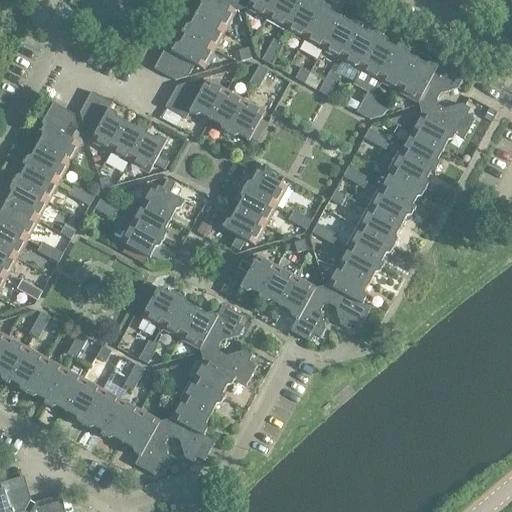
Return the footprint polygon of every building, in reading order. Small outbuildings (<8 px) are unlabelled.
[(201,7),(195,17),(224,33),(235,14),(209,0),(200,0),(199,2),(201,7)] [(209,0),(235,14),(235,13),(238,12),(234,0),(209,0)] [(240,0),(243,10),(247,10),(253,0),(240,0)] [(253,0),(247,10),(266,21),(277,0),(253,0)] [(277,0),(266,21),(285,31),(303,0),(277,0)] [(303,0),(285,31),(303,41),(323,6),(317,3),(312,4),(303,0)] [(323,6),(303,41),(322,52),(340,20),(331,15),(329,10),(323,6)] [(181,34),(214,52),(224,33),(195,17),(190,26),(185,27),(181,34)] [(340,20),(322,52),(341,62),(361,26),(355,24),(350,25),(340,20)] [(361,26),(341,62),(360,72),(380,37),(374,33),(369,36),(364,32),(363,27),(361,26)] [(204,71),(214,52),(181,34),(181,35),(184,37),(180,45),(175,46),(171,52),(180,57),(194,66),(204,71)] [(360,72),(352,86),(367,94),(367,92),(372,95),(378,83),(395,49),(388,45),(386,40),(380,37),(360,72)] [(273,40),(267,50),(277,56),(282,45),(273,40)] [(395,49),(378,83),(397,93),(415,60),(407,55),(405,51),(397,46),(395,49)] [(180,57),(171,52),(165,49),(153,70),(167,78),(180,57)] [(238,52),(241,62),(251,59),(249,49),(238,52)] [(267,50),(261,61),(271,66),(277,56),(267,50)] [(194,66),(180,57),(167,78),(175,82),(187,78),(194,66)] [(440,59),(436,67),(416,103),(417,104),(418,107),(436,102),(439,95),(457,90),(462,81),(456,78),(460,71),(440,59)] [(415,60),(397,93),(416,103),(436,67),(430,65),(425,66),(415,60)] [(330,71),(324,82),(333,87),(339,77),(341,78),(345,70),(333,65),(330,71)] [(259,66),(254,75),(263,81),(268,72),(259,66)] [(301,69),(295,79),(304,85),(310,74),(301,69)] [(248,84),(258,90),(263,81),(254,75),(248,84)] [(207,81),(201,91),(193,106),(189,115),(195,118),(200,116),(210,121),(226,92),(207,81)] [(324,82),(318,92),(328,98),(333,87),(324,82)] [(176,88),(172,95),(193,106),(201,91),(188,84),(176,88)] [(91,92),(83,107),(104,118),(108,110),(112,104),(91,92)] [(245,102),(226,92),(210,121),(219,127),(221,131),(227,135),(245,102)] [(367,94),(362,103),(371,108),(377,97),(372,95),(367,92),(367,94)] [(189,115),(193,106),(172,95),(164,109),(185,120),(189,115)] [(265,113),(245,102),(227,135),(233,138),(238,137),(248,143),(265,113)] [(362,103),(356,114),(366,119),(371,108),(362,103)] [(41,125),(43,126),(55,133),(66,111),(52,104),(41,125)] [(419,116),(409,134),(442,152),(447,142),(452,140),(455,136),(463,140),(474,120),(466,116),(470,110),(461,105),(444,111),(437,107),(420,112),(419,116)] [(95,133),(104,118),(83,107),(79,114),(83,126),(95,133)] [(104,118),(95,133),(90,143),(110,154),(126,124),(116,119),(115,115),(108,110),(104,118)] [(74,116),(66,111),(55,133),(70,140),(77,127),(74,116)] [(401,130),(409,115),(387,122),(401,130)] [(126,124),(110,154),(129,164),(147,132),(140,129),(135,130),(126,124)] [(70,140),(55,133),(43,126),(40,132),(41,138),(37,147),(69,165),(80,146),(70,140)] [(368,130),(363,139),(374,145),(379,136),(368,130)] [(147,132),(129,164),(148,175),(153,165),(164,171),(169,163),(158,157),(166,142),(159,139),(154,140),(147,136),(148,132),(147,132)] [(442,152),(409,134),(399,153),(435,173),(438,166),(437,161),(442,152)] [(379,136),(374,145),(385,151),(390,142),(379,136)] [(26,159),(23,164),(59,184),(69,165),(37,147),(31,157),(26,159)] [(435,173),(399,153),(388,172),(424,191),(428,185),(426,180),(431,172),(434,174),(435,173)] [(16,178),(13,183),(48,203),(59,184),(23,164),(21,166),(25,168),(20,176),(16,178)] [(347,168),(342,177),(353,183),(358,174),(347,168)] [(246,184),(243,190),(275,208),(286,188),(256,172),(251,183),(246,184)] [(424,191),(388,172),(378,191),(414,210),(415,209),(412,206),(416,199),(421,197),(424,191)] [(358,174),(353,183),(364,189),(369,180),(358,174)] [(109,177),(99,180),(102,191),(112,188),(109,177)] [(151,185),(141,204),(170,221),(175,212),(180,211),(184,204),(169,195),(175,184),(167,180),(161,191),(151,185)] [(48,203),(13,183),(9,190),(10,195),(5,204),(38,222),(48,203)] [(73,186),(68,195),(79,201),(84,192),(73,186)] [(240,201),(235,211),(264,228),(275,208),(243,190),(239,196),(240,201)] [(335,191),(329,201),(340,207),(345,197),(335,191)] [(414,210),(378,191),(368,209),(400,227),(405,218),(410,216),(414,210)] [(94,198),(84,192),(79,201),(89,207),(94,198)] [(99,201),(95,210),(104,215),(109,206),(99,201)] [(38,222),(5,204),(0,213),(0,225),(27,241),(38,222)] [(141,204),(130,224),(163,242),(166,236),(165,231),(170,221),(141,204)] [(109,206),(104,215),(113,220),(118,211),(109,206)] [(400,227),(368,209),(357,228),(393,248),(396,242),(395,237),(400,227)] [(230,220),(225,222),(221,229),(236,237),(231,247),(239,252),(245,242),(254,247),(264,228),(235,211),(230,220)] [(293,212),(288,221),(297,226),(302,217),(293,212)] [(311,222),(302,217),(297,226),(306,231),(311,222)] [(163,242),(130,224),(119,243),(149,260),(155,250),(159,248),(163,242)] [(27,241),(0,225),(0,250),(17,260),(27,241)] [(60,234),(71,240),(76,231),(65,225),(60,234)] [(317,225),(311,234),(322,240),(327,230),(317,225)] [(393,248),(357,228),(347,247),(383,267),(383,266),(380,264),(384,256),(389,254),(393,248)] [(327,230),(322,240),(332,246),(338,236),(327,230)] [(304,241),(294,244),(297,254),(307,251),(304,241)] [(42,243),(37,252),(47,258),(52,249),(42,243)] [(383,267),(347,247),(336,266),(369,284),(374,275),(378,273),(383,267)] [(63,254),(52,249),(47,258),(58,264),(63,254)] [(0,274),(6,278),(17,260),(0,250),(0,274)] [(239,290),(246,293),(251,292),(256,294),(257,300),(258,300),(276,267),(257,257),(252,266),(241,261),(237,269),(247,275),(239,290)] [(369,284),(336,266),(326,285),(362,305),(364,299),(363,294),(369,284)] [(276,267),(258,300),(265,303),(270,302),(279,307),(295,278),(276,267)] [(295,278),(279,307),(289,313),(291,317),(296,321),(314,288),(295,278)] [(21,281),(16,290),(26,296),(32,287),(21,281)] [(323,287),(328,304),(335,308),(340,326),(348,330),(351,325),(359,329),(370,309),(362,305),(326,285),(326,286),(323,287)] [(42,292),(32,287),(26,296),(37,302),(42,292)] [(314,288),(296,321),(290,332),(310,343),(314,335),(320,339),(325,330),(319,312),(323,306),(318,288),(315,289),(314,288)] [(168,295),(158,289),(141,319),(161,330),(179,297),(173,294),(168,295)] [(185,301),(179,297),(161,330),(180,340),(196,311),(187,305),(185,301)] [(222,306),(216,317),(198,350),(200,353),(218,348),(221,342),(239,337),(244,328),(238,325),(242,317),(222,306)] [(205,316),(196,311),(180,340),(198,350),(216,317),(210,314),(205,316)] [(41,313),(35,324),(44,329),(50,319),(41,313)] [(29,334),(38,340),(44,329),(35,324),(29,334)] [(78,334),(72,345),(82,350),(88,340),(78,334)] [(8,339),(0,353),(0,377),(1,381),(9,386),(11,382),(29,350),(8,339)] [(148,342),(143,351),(152,356),(157,347),(148,342)] [(66,355),(76,361),(82,350),(72,345),(66,355)] [(111,352),(102,347),(96,358),(106,363),(111,352)] [(45,359),(29,350),(11,382),(19,387),(20,392),(26,395),(45,359)] [(143,351),(138,360),(147,365),(152,356),(143,351)] [(220,354),(201,359),(202,362),(234,380),(245,387),(257,367),(248,362),(251,356),(243,352),(225,357),(220,354)] [(45,359),(26,395),(32,398),(37,397),(46,402),(63,369),(45,359)] [(234,380),(202,362),(192,379),(222,395),(226,387),(231,386),(234,380)] [(135,366),(129,376),(139,381),(144,371),(135,366)] [(46,402),(43,405),(51,409),(56,408),(66,413),(83,380),(63,369),(46,402)] [(154,373),(157,383),(167,380),(165,370),(154,373)] [(123,386),(133,392),(139,381),(129,376),(123,386)] [(225,397),(222,395),(192,379),(181,399),(210,416),(215,406),(220,405),(225,397)] [(83,380),(66,413),(75,418),(77,423),(83,426),(102,390),(83,380)] [(102,390),(83,426),(89,429),(94,428),(102,433),(120,400),(102,390)] [(205,425),(210,416),(181,399),(171,417),(204,436),(206,430),(205,425)] [(120,400),(102,433),(100,436),(108,440),(113,439),(123,444),(140,411),(120,400)] [(140,411),(123,444),(132,449),(133,454),(139,457),(158,421),(140,411)] [(204,436),(171,417),(168,420),(173,438),(179,441),(184,459),(192,464),(196,458),(203,462),(215,442),(204,436)] [(139,457),(134,465),(154,476),(158,469),(164,472),(169,463),(164,445),(167,440),(162,421),(160,422),(158,421),(139,457)] [(0,483),(0,485),(1,490),(2,490),(3,496),(27,489),(23,477),(0,483)] [(3,496),(7,507),(30,500),(27,489),(3,496)] [(0,511),(21,511),(24,511),(30,500),(7,507),(3,496),(2,490),(1,490),(0,490),(0,511)] [(63,511),(59,496),(47,500),(50,511),(63,511)] [(50,511),(47,500),(36,503),(38,511),(50,511)] [(38,511),(36,503),(35,503),(30,511),(38,511)]
